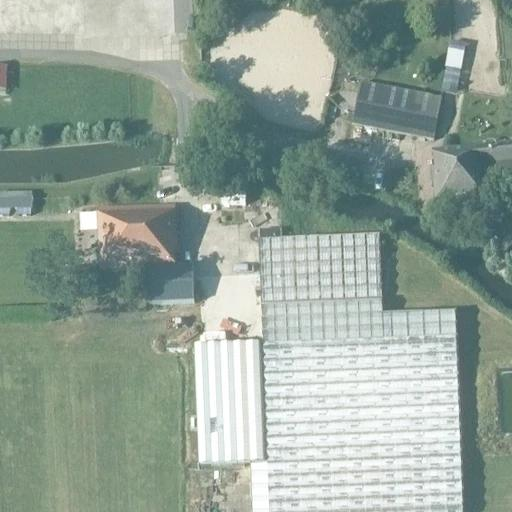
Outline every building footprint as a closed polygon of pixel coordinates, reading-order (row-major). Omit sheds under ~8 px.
[(442,74),(459,78),(464,59),(446,54),(442,74)] [(441,101),(361,85),(353,127),(432,143),(441,101)] [(332,124),(342,126),(347,105),(337,102),(332,124)] [(511,183),(511,145),(433,153),(435,170),(432,170),(436,209),(486,205),(484,179),(487,178),(488,185),(511,183)] [(273,150),(271,168),(355,182),(359,164),(273,150)] [(146,307),(194,305),(192,269),(174,270),(174,255),(177,255),(175,208),(97,211),(100,273),(144,271),(146,307)] [(379,237),(282,240),(281,232),(258,233),(263,348),(194,350),(199,470),(250,468),(251,511),(465,511),(463,442),(461,402),(460,340),(458,315),(382,317),(379,237)] [(228,234),(212,234),(212,248),(228,248),(228,234)] [(138,340),(136,363),(156,365),(157,341),(138,340)]
